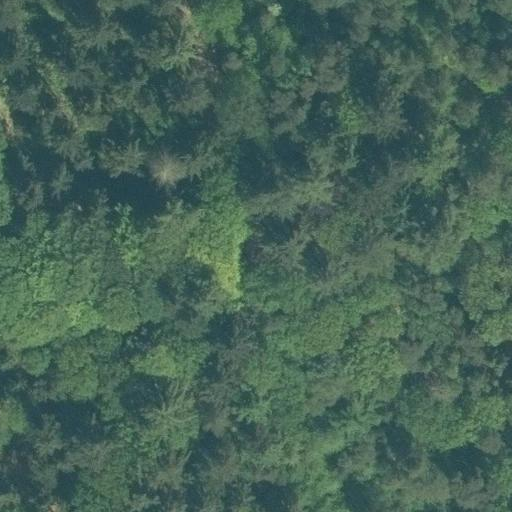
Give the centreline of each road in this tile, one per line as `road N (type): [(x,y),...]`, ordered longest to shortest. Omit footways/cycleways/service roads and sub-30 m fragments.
road 1 (track): [(511,451),(262,239),(233,227)]
road 2 (track): [(233,227),(378,179),(511,101)]
road 3 (track): [(177,511),(224,237),(233,227)]
road 4 (track): [(0,286),(233,227)]
road 5 (track): [(190,0),(233,227)]
